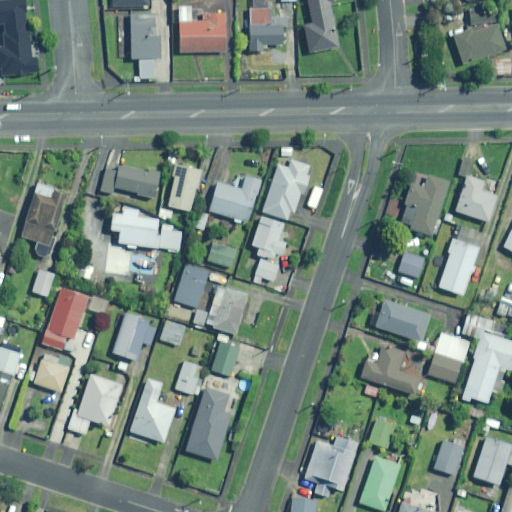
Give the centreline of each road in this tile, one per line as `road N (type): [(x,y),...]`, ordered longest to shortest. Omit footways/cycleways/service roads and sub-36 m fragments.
road 1 (residential): [(370,110),(363,169),(252,511)]
road 2 (secondary): [(370,110),(77,116)]
road 3 (residential): [(0,458),(163,511)]
